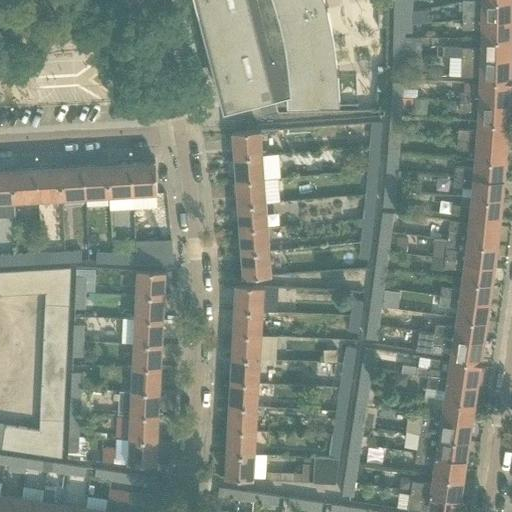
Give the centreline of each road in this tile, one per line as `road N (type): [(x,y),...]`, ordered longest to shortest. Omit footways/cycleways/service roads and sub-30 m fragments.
road 1 (residential): [(181,511),(198,312),(181,136),(0,147)]
road 2 (residential): [(511,354),(488,511)]
